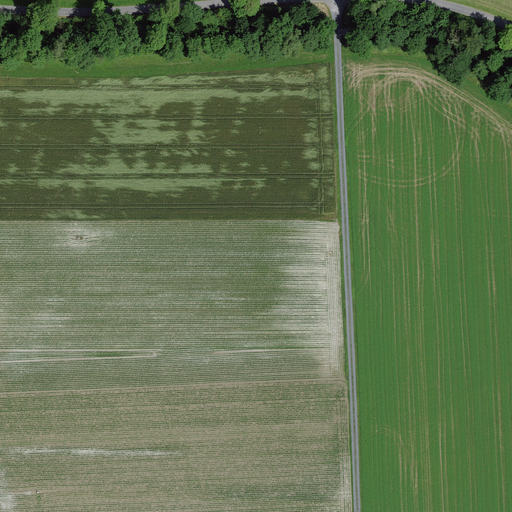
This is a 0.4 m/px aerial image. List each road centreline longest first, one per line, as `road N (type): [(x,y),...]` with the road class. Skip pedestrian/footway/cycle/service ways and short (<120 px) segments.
road 1 (track): [(358,511),(335,0)]
road 2 (track): [(283,0),(0,9)]
